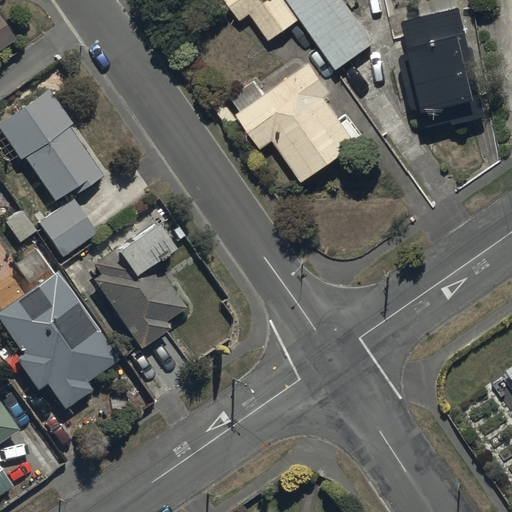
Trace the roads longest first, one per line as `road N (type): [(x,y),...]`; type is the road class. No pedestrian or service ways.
road 1 (residential): [(85,0),(333,357)]
road 2 (residential): [(110,511),(333,357)]
road 3 (residential): [(333,357),(511,232)]
road 4 (residential): [(333,357),(436,511)]
